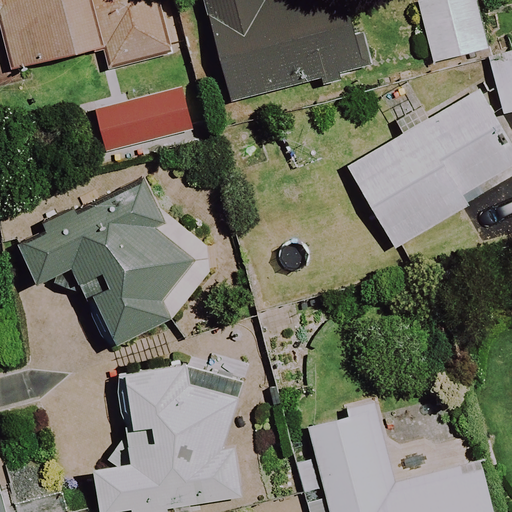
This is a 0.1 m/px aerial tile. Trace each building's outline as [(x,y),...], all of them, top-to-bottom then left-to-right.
[(0,0),(0,25),(11,69),(109,43),(102,15),(131,7),(128,0),(0,0)] [(388,69),(372,0),(278,0),(277,0),(198,0),(223,107),(388,69)] [(486,48),(473,0),(428,0),(415,3),(430,63),(486,48)] [(511,115),(511,53),(486,60),(501,118),(511,115)] [(511,167),(511,160),(473,95),(346,170),(394,251),(467,208),(461,197),(511,167)] [(157,305),(192,294),(155,168),(5,212),(28,288),(67,276),(87,346),(163,324),(157,305)] [(215,359),(182,365),(115,378),(131,466),(92,473),(99,511),(167,511),(240,498),(229,435),(215,359)] [(491,511),(481,470),(394,492),(372,405),(306,422),(329,511),(491,511)]
